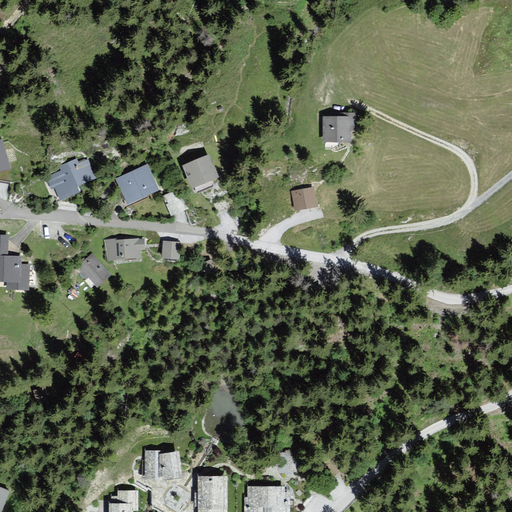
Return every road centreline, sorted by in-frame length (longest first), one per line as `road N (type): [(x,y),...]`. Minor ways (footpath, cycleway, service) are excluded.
road 1 (residential): [(511,289),(438,298),(371,269),(150,228),(0,213)]
road 2 (residential): [(331,511),(410,449),(511,385)]
road 3 (track): [(511,173),(445,222),(366,236),(331,262)]
road 4 (track): [(351,102),(462,157),(471,185),(467,210)]
